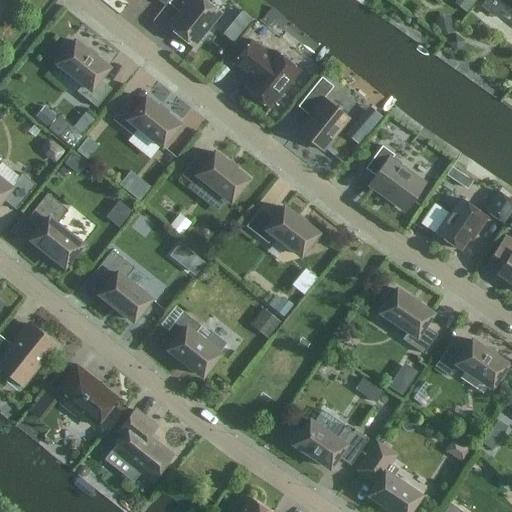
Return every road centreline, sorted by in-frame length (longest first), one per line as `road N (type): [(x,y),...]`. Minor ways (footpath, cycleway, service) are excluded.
road 1 (residential): [(511,323),(346,215),(76,0)]
road 2 (residential): [(0,264),(323,511)]
